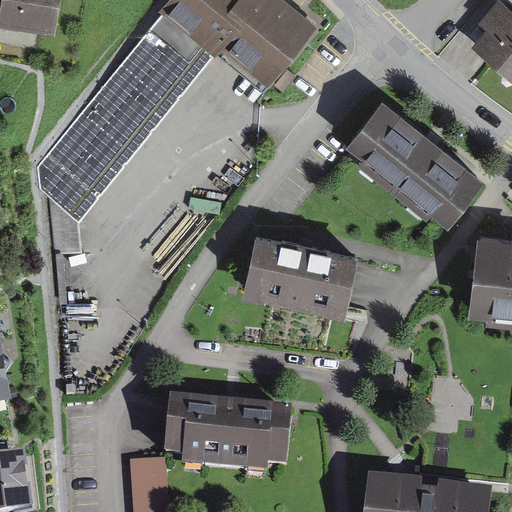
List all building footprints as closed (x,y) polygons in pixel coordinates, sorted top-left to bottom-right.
[(6,0),(3,20),(51,27),(54,0),(6,0)] [(215,46),(265,86),(313,27),(279,0),(172,0),(38,166),(42,190),(77,218),(215,46)] [(492,28),(477,44),(511,75),(511,14),(500,4),(484,21),(492,28)] [(478,180),(382,105),(352,144),(447,219),(478,180)] [(360,257),(262,239),(253,289),(352,307),(360,257)] [(511,244),(481,241),(473,311),(511,315),(511,244)] [(180,399),(174,452),(194,455),(193,467),(279,477),(280,466),(299,468),(305,414),(180,399)] [(26,459),(0,461),(0,511),(31,509),(26,459)] [(486,511),(488,501),(374,487),(371,511),(486,511)]
